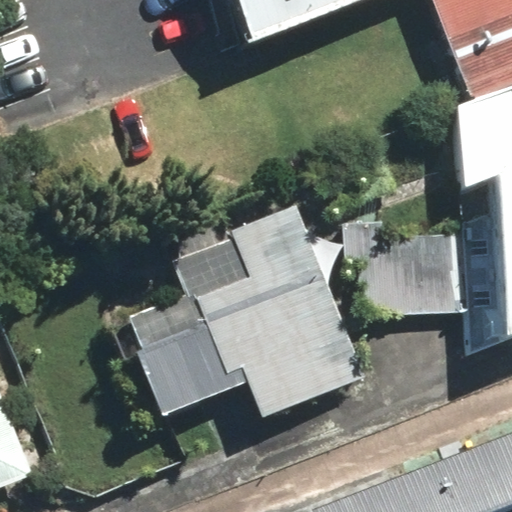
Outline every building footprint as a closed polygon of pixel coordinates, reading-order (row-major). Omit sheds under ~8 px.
[(203,0),(217,36),(308,0),(203,0)] [(511,46),(511,0),(396,0),(430,80),(511,46)] [(511,307),(511,46),(430,80),(435,338),(511,307)] [(284,209),(180,251),(199,297),(142,320),(138,311),(113,321),(128,357),(121,360),(147,426),(236,391),(250,426),(355,384),(284,209)] [(511,511),(511,387),(312,472),(328,511),(511,511)] [(0,488),(24,478),(0,420),(0,488)]
